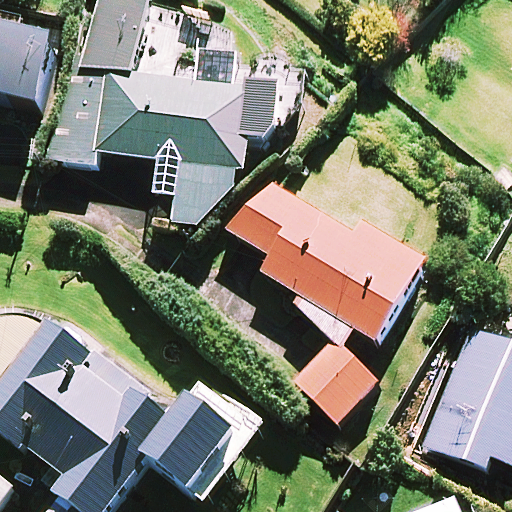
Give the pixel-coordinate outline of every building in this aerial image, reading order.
[(178,228),(208,230),(240,198),(241,178),(251,179),(253,148),(280,150),(284,91),(243,89),(245,60),(204,57),(202,87),(137,82),(163,3),(152,0),(107,0),(51,171),(100,173),(104,162),(164,166),(161,205),(179,206),(178,228)] [(59,52),(0,40),(0,106),(46,116),(59,52)] [(356,242),(278,193),(230,236),(276,265),(266,280),(304,304),(299,313),(349,354),(359,337),(383,351),(433,272),(365,228),(356,242)] [(0,436),(74,490),(57,511),(124,511),(154,471),(210,511),(211,511),(269,433),(211,391),(185,427),(54,332),(52,335),(49,333),(40,329),(31,327),(21,326),(11,327),(2,330),(0,330),(0,436)] [(511,349),(475,334),(425,448),(491,477),(496,466),(511,472),(511,349)] [(383,391),(339,348),(299,390),(343,432),(383,391)] [(0,511),(3,511),(18,495),(0,481),(0,511)] [(432,511),(463,511),(459,501),(432,511)]
